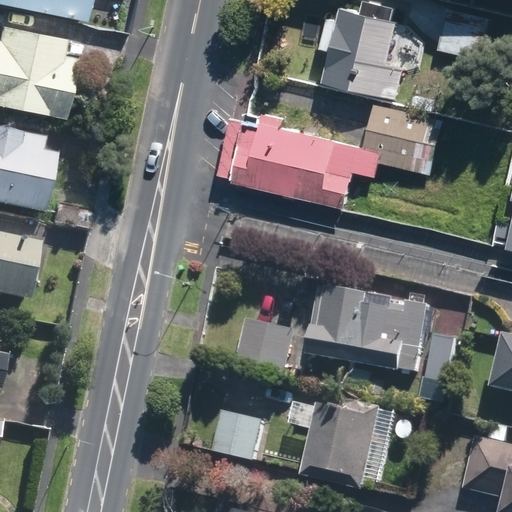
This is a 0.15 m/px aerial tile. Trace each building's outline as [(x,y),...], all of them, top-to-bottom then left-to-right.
[(4,0),(87,17),(90,0),(4,0)] [(340,47),(333,78),(405,94),(412,62),(398,58),(410,5),(387,0),(372,0),(371,6),(350,2),(347,15),(337,13),(329,45),(340,47)] [(454,4),(444,46),(485,56),(495,14),(454,4)] [(0,101),(67,114),(79,54),(65,51),(68,33),(2,20),(0,30),(0,101)] [(371,145),(255,116),(255,118),(242,174),(241,180),(353,205),(361,168),(385,173),(388,160),(438,171),(450,118),(381,103),(371,145)] [(242,174),(255,118),(238,115),(226,171),(242,174)] [(0,204),(46,214),(59,154),(43,150),(46,138),(0,127),(0,204)] [(0,292),(32,299),(44,241),(0,231),(0,292)] [(318,354),(423,372),(436,302),(415,298),(414,306),(376,299),(377,291),(330,283),(318,354)] [(254,320),(248,359),(306,369),(313,330),(254,320)] [(441,332),(431,379),(453,384),(463,336),(441,332)] [(511,335),(500,385),(511,387),(511,335)] [(0,389),(3,390),(10,352),(0,350),(0,389)] [(369,488),(389,405),(352,396),(350,405),(327,399),(309,473),(369,488)] [(266,417),(230,409),(220,450),(256,459),(266,417)] [(511,511),(511,441),(481,434),(468,487),(509,497),(505,511),(511,511)]
